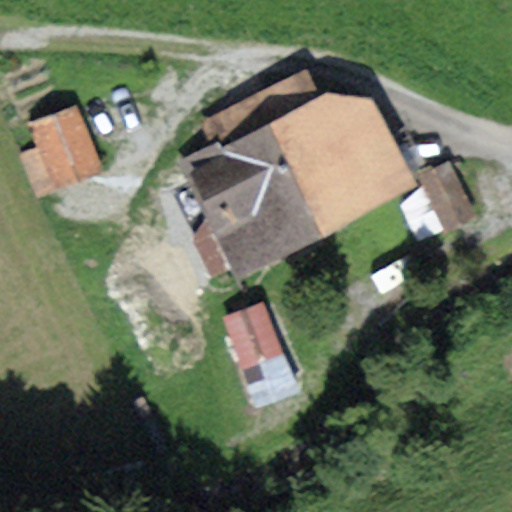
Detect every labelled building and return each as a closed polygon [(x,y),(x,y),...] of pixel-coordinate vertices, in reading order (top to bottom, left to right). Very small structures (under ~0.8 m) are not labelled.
[(300,84),(275,97),(292,130),(274,139),(312,215),(392,175),(357,107),(320,125),(300,84)] [(214,270),(235,260),(232,255),(312,215),(274,139),(292,130),(275,97),(219,125),(228,142),(186,162),(217,225),(197,235),(214,270)] [(97,168),(74,110),(34,126),(56,184),(97,168)] [(425,179),(447,226),(472,214),(450,167),(425,179)] [(290,378),(262,305),(228,318),(256,391),(290,378)]
